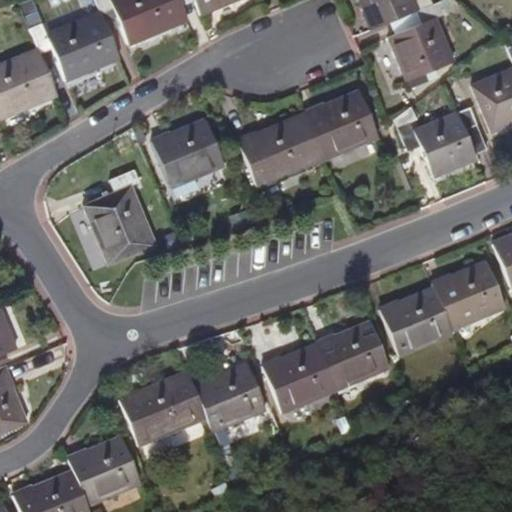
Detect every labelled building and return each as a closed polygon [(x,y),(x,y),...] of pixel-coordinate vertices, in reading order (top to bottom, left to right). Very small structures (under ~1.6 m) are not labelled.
[(178,0),(94,0),(98,8),(103,19),(116,14),(128,44),(187,20),(178,0)] [(191,0),(198,14),(232,0),(191,0)] [(413,0),(359,0),(371,30),(414,12),(418,11),(413,0)] [(455,63),(437,19),(464,8),(454,0),(444,0),(432,5),(418,11),(414,12),(419,25),(387,38),(406,83),(455,63)] [(432,5),(429,0),(413,0),(418,11),(432,5)] [(38,18),(30,2),(21,6),(28,22),(38,18)] [(103,19),(98,8),(45,30),(41,21),(28,27),(37,47),(38,50),(52,45),(65,78),(118,56),(103,19)] [(511,42),(502,47),(510,67),(511,71),(511,42)] [(38,50),(37,47),(0,62),(0,115),(56,92),(38,50)] [(511,71),(510,67),(465,86),(485,133),(511,121),(511,71)] [(376,139),(358,92),(303,113),(322,160),(376,139)] [(469,154),(453,113),(409,130),(407,122),(415,119),(410,105),(392,119),(404,150),(416,146),(428,177),(472,160),(469,154)] [(482,149),(466,108),(453,113),(469,154),(482,149)] [(322,160),(303,113),(235,140),(253,187),(322,160)] [(222,167),(204,120),(149,142),(168,188),(222,167)] [(152,244),(130,184),(139,181),(133,167),(108,177),(113,190),(83,202),(105,262),(152,244)] [(511,240),(491,249),(511,297),(511,296),(511,240)] [(502,310),(482,262),(428,284),(429,286),(449,332),(502,310)] [(449,332),(429,286),(374,309),(395,359),(450,336),(449,332)] [(0,351),(15,346),(0,308),(0,351)] [(384,367),(365,320),(310,343),(331,389),(384,367)] [(511,346),(511,333),(503,337),(508,348),(511,346)] [(331,389),(310,343),(256,365),(275,412),(331,389)] [(261,408),(242,362),(189,384),(202,417),(208,430),(261,408)] [(0,428),(26,418),(4,363),(0,364),(0,428)] [(202,417),(189,384),(183,370),(115,398),(135,445),(202,417)] [(403,401),(400,394),(393,398),(396,404),(403,401)] [(342,430),(337,418),(331,420),(336,432),(342,430)] [(132,488),(108,435),(62,456),(67,468),(86,509),(132,488)] [(87,511),(86,509),(67,468),(10,493),(18,511),(87,511)] [(238,483),(233,471),(227,474),(233,485),(238,483)] [(221,492),(218,485),(206,491),(209,497),(221,492)]
